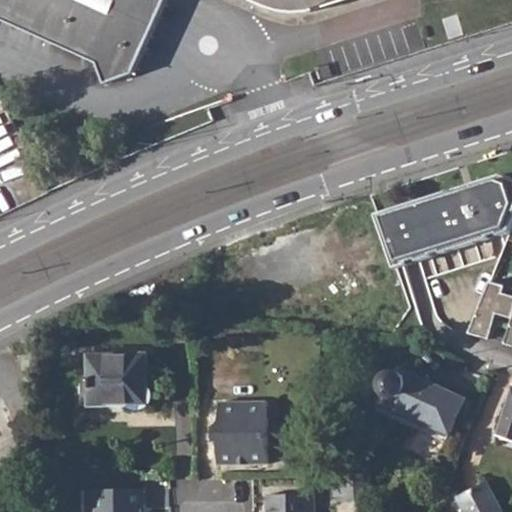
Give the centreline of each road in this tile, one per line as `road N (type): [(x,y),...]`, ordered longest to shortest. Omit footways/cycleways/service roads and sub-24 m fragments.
road 1 (secondary): [(0,325),(325,183),(511,122)]
road 2 (secondary): [(511,52),(192,162),(0,250)]
